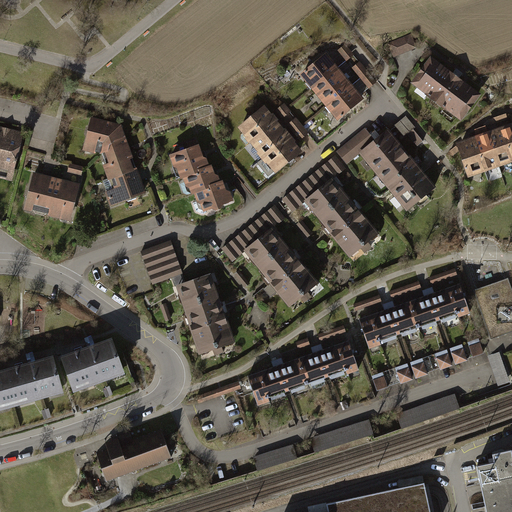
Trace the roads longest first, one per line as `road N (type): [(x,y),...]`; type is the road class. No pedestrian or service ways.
road 1 (residential): [(59,282),(74,267),(170,232),(199,235),(235,225),(385,101)]
road 2 (residential): [(165,394),(193,445),(226,460),(492,379)]
road 3 (residential): [(175,0),(88,67),(0,46)]
road 4 (residential): [(165,394),(0,452)]
road 5 (residential): [(59,282),(162,352),(173,378),(165,394)]
